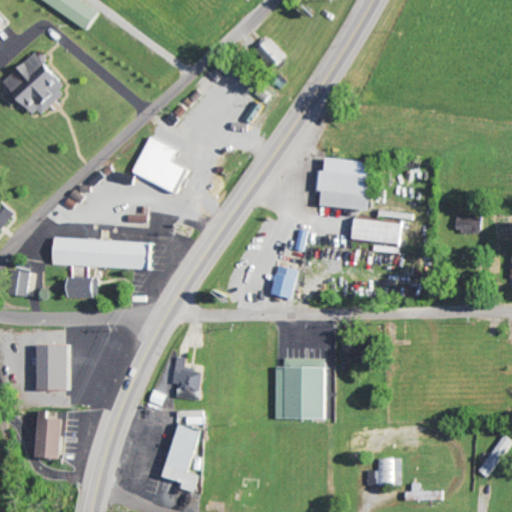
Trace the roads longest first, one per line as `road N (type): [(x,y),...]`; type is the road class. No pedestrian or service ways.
road 1 (residential): [(104,496),(155,511),(450,314),(168,318)]
road 2 (secondary): [(100,511),(130,394),(168,318),(374,0)]
road 3 (residential): [(0,271),(44,211),(274,0)]
road 4 (residential): [(0,314),(168,318)]
